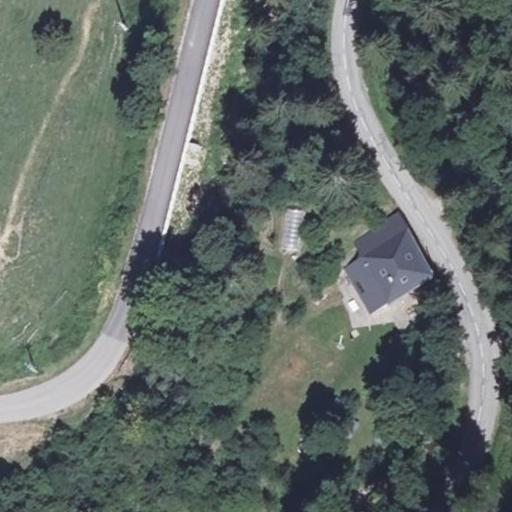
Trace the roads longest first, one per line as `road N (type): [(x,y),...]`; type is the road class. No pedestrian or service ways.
road 1 (residential): [(205,0),(141,280),(108,353),(76,388),(32,409),(0,413)]
road 2 (tertiary): [(347,0),(340,60),(349,89),(462,282),(478,320),(477,359)]
road 3 (tertiary): [(477,359),(437,511)]
